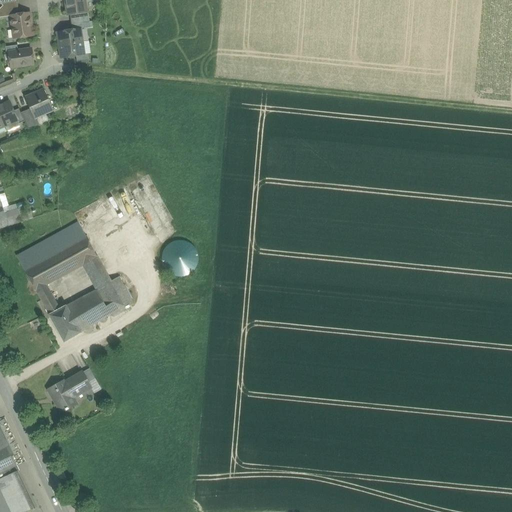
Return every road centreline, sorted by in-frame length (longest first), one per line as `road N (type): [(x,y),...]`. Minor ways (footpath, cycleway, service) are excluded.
road 1 (track): [(44,75),(57,70),(511,112)]
road 2 (secondary): [(0,377),(63,511)]
road 3 (residential): [(0,95),(44,75),(43,0)]
